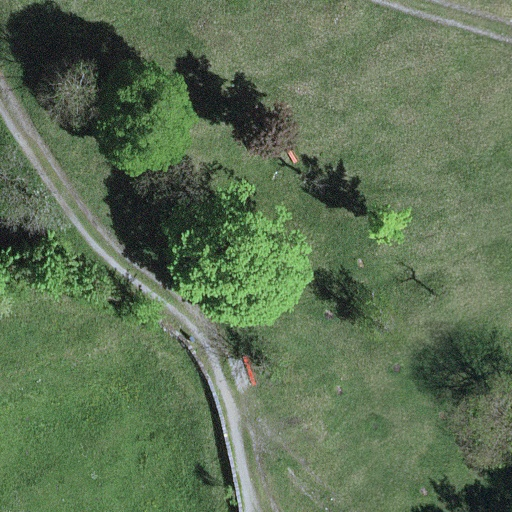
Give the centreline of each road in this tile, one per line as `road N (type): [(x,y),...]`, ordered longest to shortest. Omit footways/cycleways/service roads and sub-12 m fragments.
road 1 (track): [(0,93),(85,226),(210,340),(231,413)]
road 2 (track): [(340,511),(231,413)]
